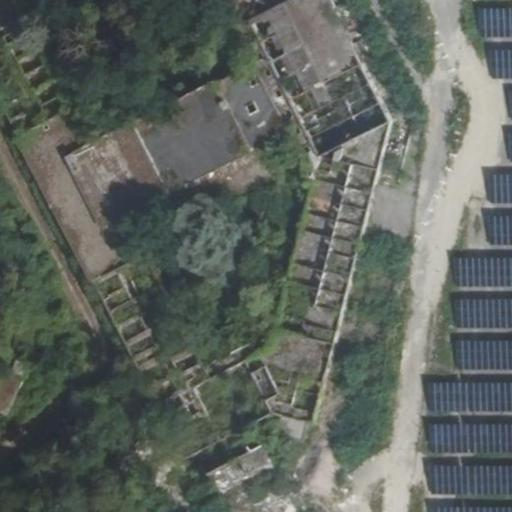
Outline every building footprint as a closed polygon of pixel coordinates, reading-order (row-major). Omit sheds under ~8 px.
[(0,0),(0,96),(39,172),(93,144),(18,0),(0,0)] [(176,0),(233,19),(239,0),(176,0)] [(354,43),(332,0),(239,0),(233,19),(229,30),(246,36),(259,63),(292,129),(309,162),(305,178),(316,182),(375,197),(394,122),(365,65),(354,43)] [(365,65),(383,56),(372,34),(354,43),(365,65)] [(268,141),(292,129),(259,63),(222,82),(221,80),(93,144),(130,213),(158,200),(175,233),(286,178),(268,141)] [(166,285),(130,213),(93,144),(39,172),(159,405),(213,377),(207,366),(182,316),(200,306),(185,275),(166,285)] [(309,421),(317,423),(375,197),(316,182),(274,346),(259,354),(213,377),(159,405),(187,459),(223,440),(232,436),(269,417),(276,432),(304,439),(309,421)] [(28,267),(38,264),(33,246),(24,248),(28,267)] [(35,348),(39,295),(24,293),(19,346),(35,348)] [(259,354),(253,342),(207,366),(213,377),(259,354)] [(0,406),(10,411),(32,364),(7,353),(0,368),(0,406)] [(233,461),(242,456),(232,436),(223,440),(233,461)] [(301,511),(266,444),(242,456),(233,461),(211,472),(231,511),(301,511)]
